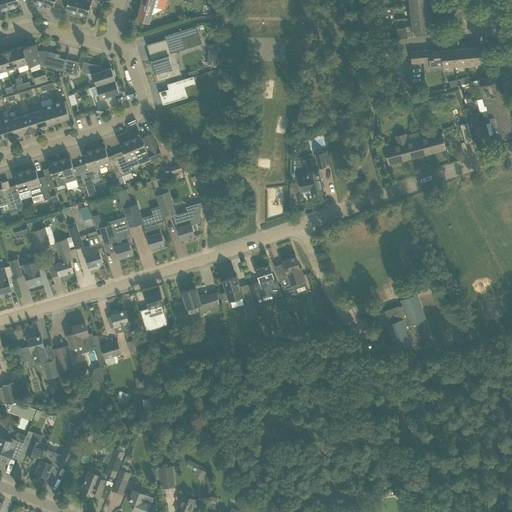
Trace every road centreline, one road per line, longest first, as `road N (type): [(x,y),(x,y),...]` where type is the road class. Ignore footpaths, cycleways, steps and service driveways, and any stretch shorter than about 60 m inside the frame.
road 1 (residential): [(0,322),(299,233)]
road 2 (residential): [(109,43),(125,54),(146,107),(142,122),(0,165)]
road 3 (residential): [(299,233),(511,152)]
road 4 (track): [(469,511),(379,364)]
road 5 (residential): [(379,364),(299,233)]
